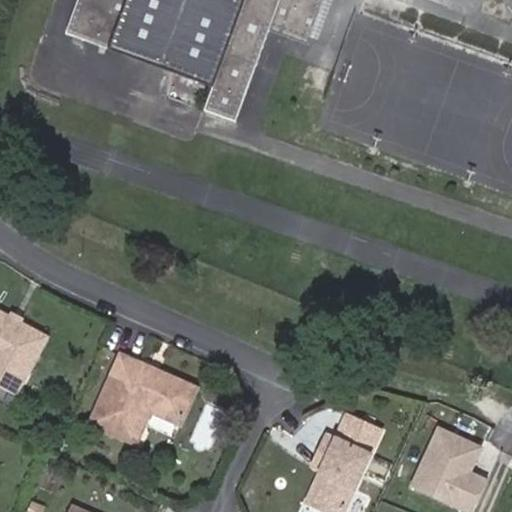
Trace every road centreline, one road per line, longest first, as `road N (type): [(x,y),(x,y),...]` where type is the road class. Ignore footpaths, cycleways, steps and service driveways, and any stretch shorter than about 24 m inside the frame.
road 1 (residential): [(0,232),(61,273),(318,386)]
road 2 (unknown): [(269,365),(257,421),(212,511)]
